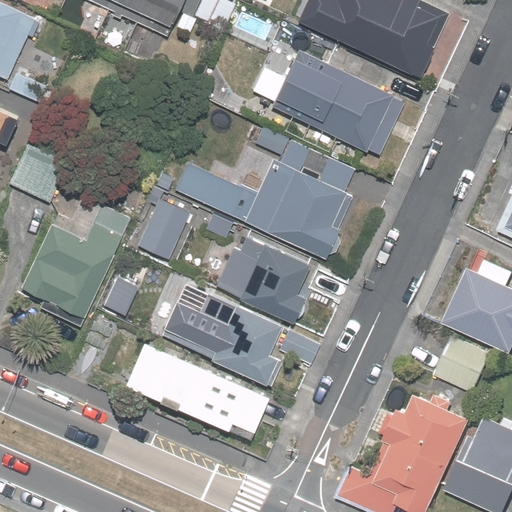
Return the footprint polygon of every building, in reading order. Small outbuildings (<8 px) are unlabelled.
[(177,0),(93,0),(164,31),(177,0)] [(399,0),(399,1),(396,0),(351,0),(350,3),(345,0),(324,0),(310,25),(406,80),(446,10),(428,0),(399,0)] [(35,18),(0,2),(0,79),(6,83),(35,18)] [(274,27),(236,10),(220,45),(258,63),(274,27)] [(312,124),(303,144),(335,159),(344,139),(371,151),(395,98),(314,61),(300,90),(284,83),(273,106),(312,124)] [(0,142),(6,145),(22,106),(0,97),(0,142)] [(220,179),(200,224),(221,234),(228,219),(321,261),(362,171),(335,159),(303,144),(280,134),(253,194),(220,179)] [(52,150),(24,137),(4,182),(33,194),(52,150)] [(199,181),(165,165),(129,242),(163,258),(199,181)] [(511,169),(484,236),(511,247),(511,169)] [(76,317),(129,218),(95,200),(78,233),(50,218),(14,284),(76,317)] [(321,269),(236,232),(212,288),(297,324),(321,269)] [(511,288),(501,284),(507,271),(478,259),(473,273),(453,265),(431,322),(511,354),(511,288)] [(152,340),(254,389),(275,345),(303,358),(311,342),(209,293),(197,317),(170,303),(152,340)] [(489,358),(445,337),(428,373),(472,394),(489,358)] [(131,409),(136,397),(229,437),(225,446),(259,460),(283,404),(135,339),(110,400),(131,409)] [(335,496),(370,511),(427,511),(436,488),(461,436),(471,418),(449,408),(452,401),(435,393),(432,401),(415,393),(407,412),(398,408),(396,413),(390,411),(381,431),(386,434),(384,440),(386,441),(370,473),(350,464),(335,496)] [(485,511),(494,511),(511,475),(511,417),(495,410),(490,421),(477,415),(466,438),(461,436),(436,488),(485,511)]
